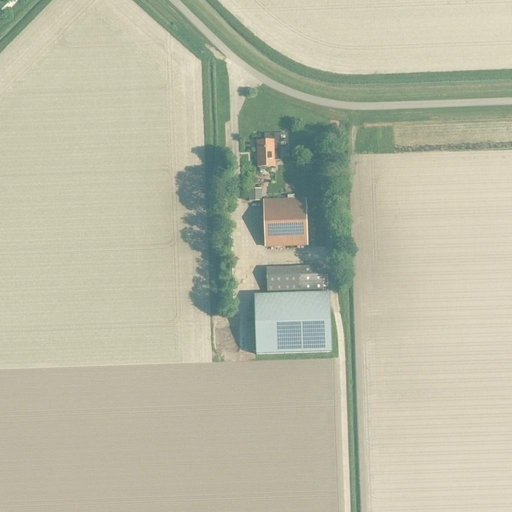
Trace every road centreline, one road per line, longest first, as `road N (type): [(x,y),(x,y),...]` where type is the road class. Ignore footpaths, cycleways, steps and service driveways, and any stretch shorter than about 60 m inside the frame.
road 1 (residential): [(511,100),(310,101),(256,73),(169,0)]
road 2 (track): [(345,511),(340,356),(330,282),(315,254)]
